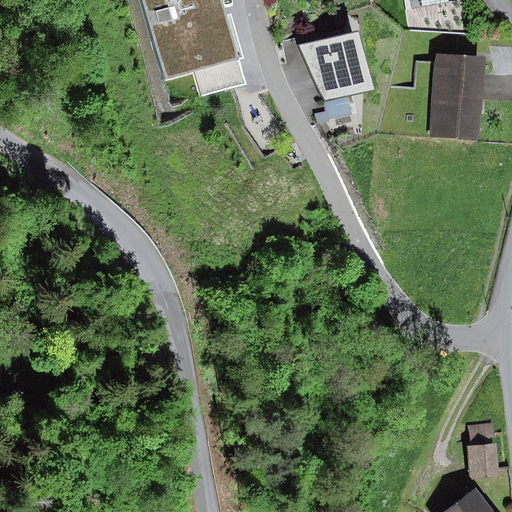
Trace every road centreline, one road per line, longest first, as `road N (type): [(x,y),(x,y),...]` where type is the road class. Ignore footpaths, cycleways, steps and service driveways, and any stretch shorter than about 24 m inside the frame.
road 1 (residential): [(507,316),(464,344),(432,339),(385,302),(285,103),(252,0)]
road 2 (unclassified): [(214,511),(189,357),(159,292),(99,222),(0,143)]
